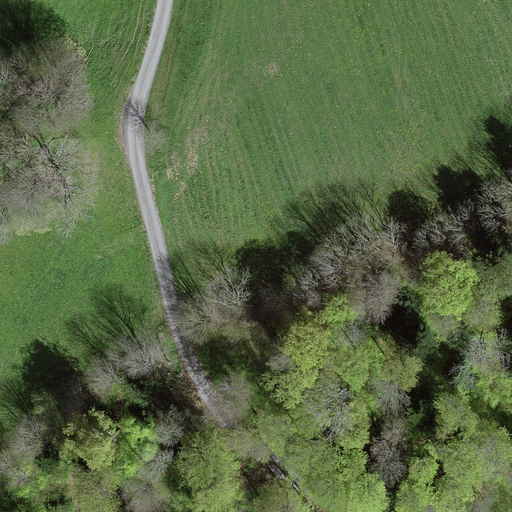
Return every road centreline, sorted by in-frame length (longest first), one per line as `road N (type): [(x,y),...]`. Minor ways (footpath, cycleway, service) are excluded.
road 1 (track): [(163,0),(138,89),(137,158),(190,368)]
road 2 (track): [(190,368),(238,432),(347,511)]
